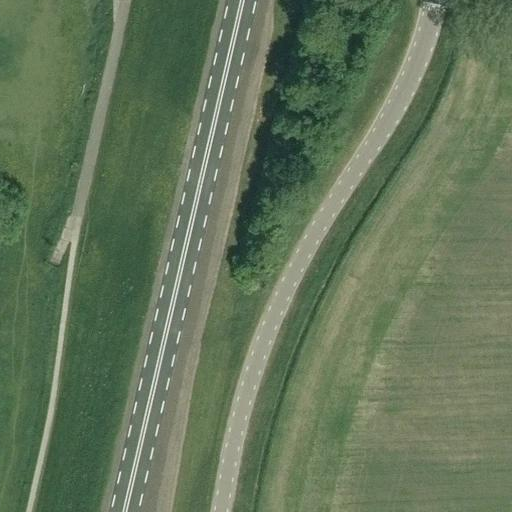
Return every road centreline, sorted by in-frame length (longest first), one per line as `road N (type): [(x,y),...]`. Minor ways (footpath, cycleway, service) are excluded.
road 1 (unclassified): [(224,511),(243,390),(422,46),(435,0)]
road 2 (primary): [(126,511),(238,0)]
